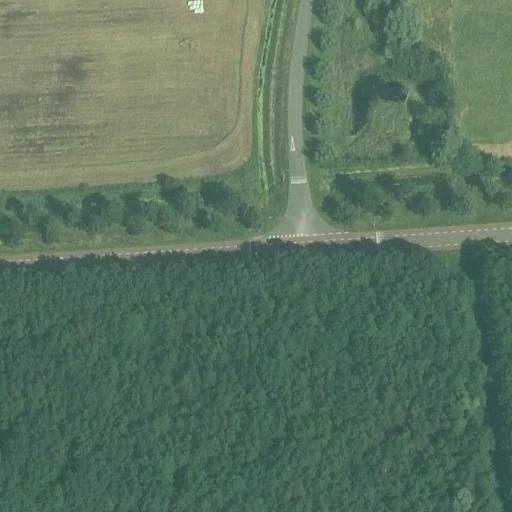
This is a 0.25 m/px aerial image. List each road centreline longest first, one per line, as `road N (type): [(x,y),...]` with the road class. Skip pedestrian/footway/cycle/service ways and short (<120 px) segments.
road 1 (secondary): [(0,270),(303,250)]
road 2 (unclassified): [(303,250),(293,73),(305,0)]
road 3 (secondary): [(303,250),(511,236)]
